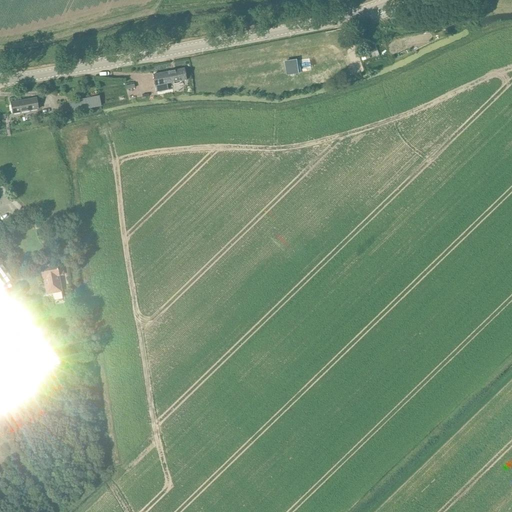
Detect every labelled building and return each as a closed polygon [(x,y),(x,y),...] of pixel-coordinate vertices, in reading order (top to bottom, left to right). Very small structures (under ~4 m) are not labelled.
[(382,42),(358,48),(362,61),(386,54),(382,42)] [(286,75),(297,73),(296,61),(284,62),(286,75)] [(174,84),(180,83),(180,82),(186,81),(184,69),(154,75),(156,87),(157,92),(168,90),(167,84),(174,83),(174,84)] [(99,97),(69,102),(71,113),(101,107),(99,97)] [(12,114),(39,109),(37,98),(10,103),(12,114)] [(0,294),(5,290),(3,287),(13,280),(0,262),(0,294)] [(57,263),(41,267),(43,279),(44,279),(46,290),(61,288),(59,276),(60,276),(59,274),(63,273),(62,263),(58,264),(57,263)] [(0,410),(29,388),(61,361),(5,290),(0,294),(0,410)] [(14,299),(19,295),(15,290),(10,294),(14,299)] [(49,383),(61,373),(56,367),(44,377),(49,383)] [(38,385),(33,389),(45,403),(50,399),(38,385)]
